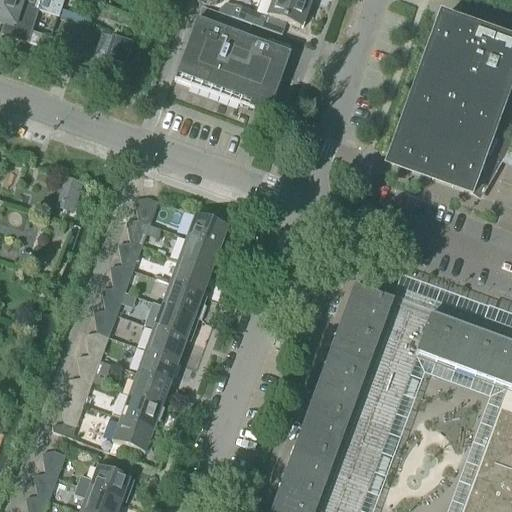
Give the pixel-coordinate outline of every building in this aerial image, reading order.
[(0,0),(0,1),(20,9),(20,8),(34,13),(33,13),(50,19),(50,18),(58,21),(62,7),(39,0),(0,0)] [(218,12),(217,16),(231,21),(231,22),(250,29),(251,28),(281,39),(285,26),(299,31),(299,29),(302,21),(305,22),(310,8),(307,7),(308,7),(288,0),(261,0),(255,16),(235,10),(234,9),(235,8),(230,8),(224,6),(223,7),(218,12)] [(0,1),(0,25),(6,27),(2,38),(25,45),(35,14),(33,13),(34,13),(20,8),(20,9),(0,1)] [(231,21),(217,16),(201,10),(196,24),(195,24),(173,84),(247,111),(247,112),(266,119),(289,58),(245,42),(250,29),(231,22),(231,21)] [(511,160),(511,142),(496,137),(511,91),(511,51),(474,37),(476,34),(477,34),(478,32),(443,20),(442,22),(446,23),(443,29),(436,42),(437,42),(391,168),(473,198),(474,195),(479,198),(481,195),(480,194),(484,188),(484,189),(488,183),(492,185),(502,166),(500,165),(503,159),(511,163),(511,160)] [(29,34),(25,45),(47,52),(51,41),(29,34)] [(106,60),(124,66),(130,47),(112,41),(106,60)] [(81,187),(64,181),(59,195),(77,201),(81,187)] [(133,204),(137,225),(149,229),(157,206),(144,202),(133,204)] [(194,219),(186,242),(218,254),(226,231),(194,219)] [(125,227),(129,247),(141,251),(149,229),(137,225),(125,227)] [(186,242),(177,264),(210,276),(218,254),(186,242)] [(117,249),(120,270),(132,274),(141,251),(129,247),(117,249)] [(177,264),(169,287),(201,299),(210,276),(177,264)] [(109,272),(112,292),(124,296),(132,274),(120,270),(109,272)] [(511,511),(511,346),(507,344),(489,337),(482,325),(380,287),(379,290),(361,283),(356,295),(351,293),(270,511),(511,511)] [(169,287),(161,309),(198,323),(203,308),(198,307),(201,299),(169,287)] [(100,294),(104,315),(116,319),(124,296),(112,292),(100,294)] [(153,332),(185,343),(187,337),(192,339),(198,323),(161,309),(153,332)] [(92,317),(96,337),(108,341),(116,319),(104,315),(92,317)] [(153,332),(144,354),(177,366),(185,343),(153,332)] [(84,339),(87,360),(99,364),(108,341),(96,337),(84,339)] [(144,354),(136,377),(169,388),(177,366),(144,354)] [(76,362),(79,382),(91,387),(99,364),(87,360),(76,362)] [(136,377),(128,399),(160,411),(169,388),(136,377)] [(67,384),(71,405),(83,409),(91,387),(79,382),(67,384)] [(128,399),(120,422),(152,433),(160,411),(128,399)] [(83,409),(71,405),(59,407),(63,428),(75,432),(83,409)] [(152,433),(120,422),(111,446),(143,458),(152,433)] [(52,436),(59,439),(71,443),(75,432),(63,428),(51,430),(52,436)] [(41,457),(44,478),(56,482),(64,460),(53,455),(41,457)] [(79,480),(76,490),(120,506),(123,498),(127,500),(133,485),(128,483),(128,482),(96,471),(91,484),(79,480)] [(33,480),(36,501),(48,505),(56,482),(44,478),(33,480)] [(84,504),(80,511),(117,511),(120,506),(76,490),(72,500),(84,504)] [(24,503),(25,511),(45,511),(48,505),(36,501),(24,503)]
